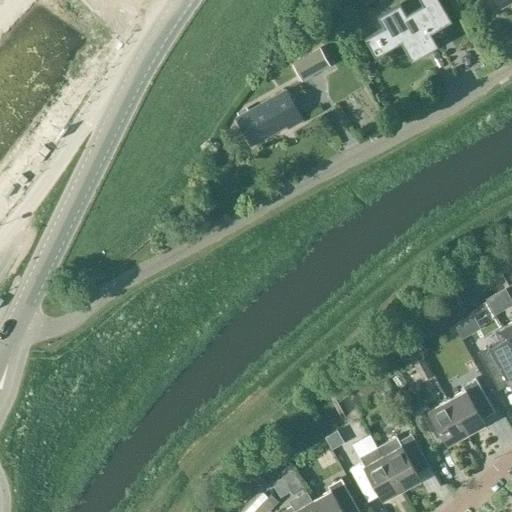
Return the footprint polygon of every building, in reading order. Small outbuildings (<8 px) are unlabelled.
[(15,0),(0,17),(0,137),(75,53),(15,0)] [(429,33),(451,21),(438,0),(421,0),(424,5),(405,15),(399,5),(380,16),(386,27),(367,37),(376,53),(400,39),(411,59),(436,45),(429,33)] [(302,81),(330,65),(320,48),(292,63),(302,81)] [(237,117),(251,143),(288,124),(290,126),(302,119),(286,90),(237,117)] [(482,330),(475,317),(457,327),(467,345),(477,339),(474,334),(482,330)] [(506,336),(511,345),(511,319),(499,327),(505,336),(506,336)] [(511,389),(511,388),(511,345),(506,336),(505,336),(477,352),(498,389),(509,383),(511,389)] [(432,375),(423,358),(414,363),(423,380),(432,375)] [(464,389),(447,399),(466,433),(485,423),(482,417),(494,410),(476,378),(462,385),(464,389)] [(466,433),(447,399),(429,409),(427,405),(413,412),(432,445),(444,438),(447,444),(466,433)] [(388,408),(396,421),(408,415),(400,401),(388,408)] [(396,435),(377,446),(401,489),(420,478),(417,473),(430,466),(411,433),(399,440),(396,435)] [(401,489),(377,446),(359,456),(362,460),(349,468),(367,501),(380,494),(383,499),(401,489)] [(329,490),(312,499),(319,511),(357,511),(359,511),(341,478),(327,485),(329,490)] [(319,511),(312,499),(294,509),(292,505),(279,511),(319,511)]
